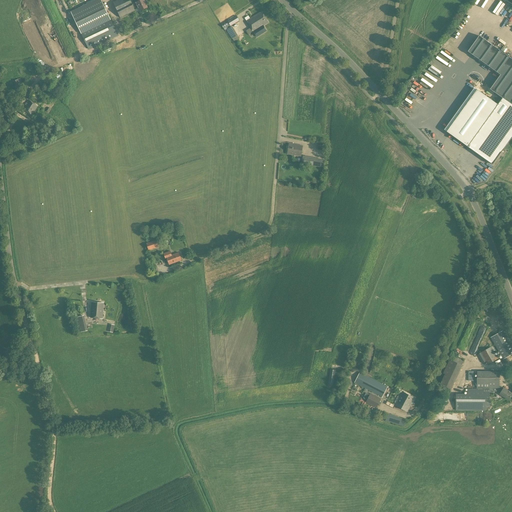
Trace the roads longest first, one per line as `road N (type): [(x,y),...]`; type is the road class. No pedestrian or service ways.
road 1 (tertiary): [(511,288),(468,190),(380,95)]
road 2 (unclassified): [(0,368),(21,351),(26,331),(0,170)]
road 3 (unclassified): [(274,182),(292,10)]
road 4 (track): [(53,511),(51,415),(24,344)]
road 5 (track): [(188,263),(265,230),(274,182)]
road 6 (tertiary): [(380,95),(292,10)]
